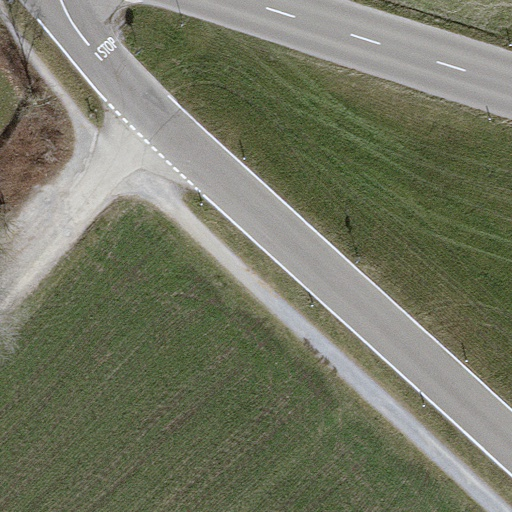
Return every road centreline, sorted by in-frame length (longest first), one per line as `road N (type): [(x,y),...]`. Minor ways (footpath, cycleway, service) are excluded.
road 1 (unclassified): [(50,0),(158,121),(511,441)]
road 2 (tertiary): [(239,0),(511,85)]
road 3 (track): [(158,121),(0,298)]
